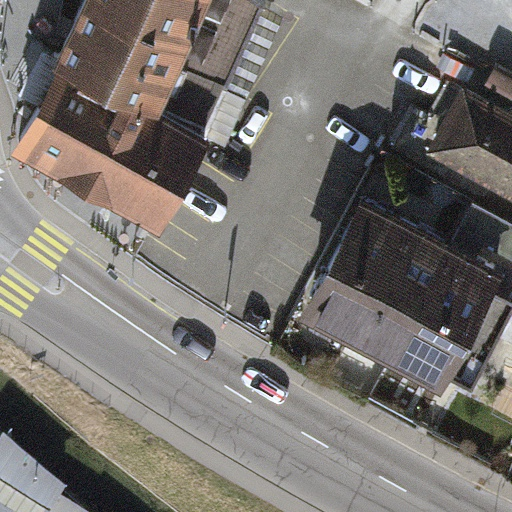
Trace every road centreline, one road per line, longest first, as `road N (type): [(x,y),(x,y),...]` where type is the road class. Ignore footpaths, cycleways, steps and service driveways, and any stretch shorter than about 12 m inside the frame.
road 1 (primary): [(443,511),(185,359)]
road 2 (primary): [(185,359),(0,204)]
road 3 (primary): [(0,274),(52,305),(185,359)]
